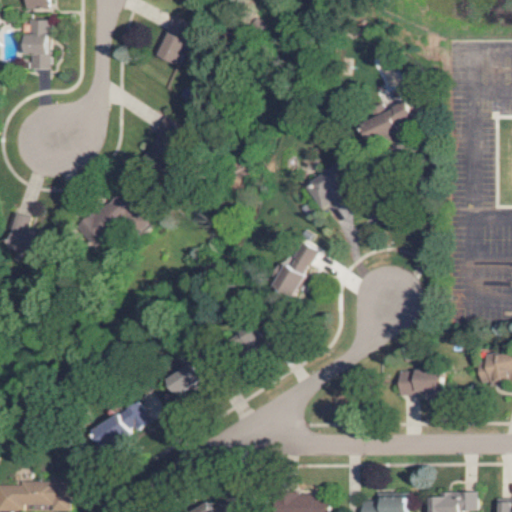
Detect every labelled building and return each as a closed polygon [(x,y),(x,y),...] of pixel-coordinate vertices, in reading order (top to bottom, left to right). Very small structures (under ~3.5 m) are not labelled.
[(32,68),(51,68),(52,19),(31,19),(31,25),(38,25),(38,33),(27,33),(27,53),(33,53),(32,68)] [(196,42),(177,30),(162,53),(181,65),(196,42)] [(371,122),(380,141),(425,120),(416,101),(371,122)] [(187,158),(192,122),(161,118),(156,154),(187,158)] [(353,213),(343,197),(362,185),(348,162),(312,185),(336,224),(353,213)] [(125,211),(94,209),(93,220),(82,220),(81,230),(88,230),(124,231),(125,211)] [(323,254),(307,245),(285,286),(301,295),(323,254)] [(485,383),(511,380),(511,351),(491,354),(492,365),(484,366),(485,383)] [(403,395),(453,395),(453,372),(403,372),(403,395)] [(152,413),(147,415),(143,406),(110,418),(118,440),(157,426),(152,413)] [(72,511),(72,476),(53,476),(53,483),(0,482),(0,510),(25,511),(25,504),(52,504),(52,510),(72,511)] [(481,492),(451,491),(451,496),(438,496),(437,511),(467,511),(468,510),(480,511),(481,492)] [(365,511),(414,511),(415,502),(406,502),(407,492),(380,492),(379,501),(366,500),(365,511)] [(298,495),(298,511),(334,511),(334,494),(298,495)] [(511,511),(511,501),(501,501),(500,511),(511,511)]
